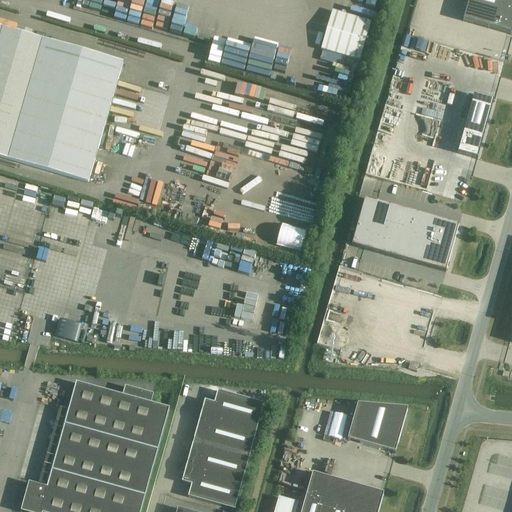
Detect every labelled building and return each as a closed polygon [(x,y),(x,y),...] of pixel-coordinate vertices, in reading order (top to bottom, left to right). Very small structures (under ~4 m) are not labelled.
[(511,0),(468,0),(463,21),(511,35),(511,33),(511,0)] [(359,62),(370,23),(332,12),(321,51),(359,62)] [(0,116),(24,35),(0,28),(0,116)] [(24,35),(0,116),(0,158),(87,184),(105,124),(118,81),(122,64),(24,35)] [(474,96),(457,154),(477,160),(493,102),(474,96)] [(364,200),(351,246),(444,273),(458,226),(364,200)] [(409,364),(408,370),(416,372),(417,368),(418,366),(409,364)] [(122,397),(76,384),(46,489),(28,484),(23,505),(24,505),(26,506),(27,507),(29,510),(29,511),(140,511),(169,410),(151,405),(153,396),(125,388),(122,397)] [(193,442),(249,458),(264,405),(217,392),(214,404),(204,401),(193,442)] [(357,405),(347,440),(395,454),(407,410),(357,405)] [(234,511),(249,458),(193,442),(181,483),(191,486),(188,498),(234,511)] [(312,475),(301,511),(378,511),(383,495),(312,475)] [(278,498),(274,511),(295,511),(298,504),(278,498)]
